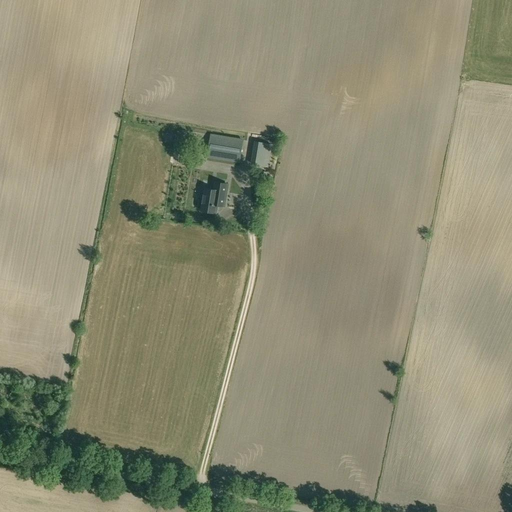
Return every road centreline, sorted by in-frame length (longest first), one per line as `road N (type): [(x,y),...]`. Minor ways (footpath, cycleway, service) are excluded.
road 1 (unclassified): [(310,511),(0,452)]
road 2 (unknown): [(199,490),(254,234)]
